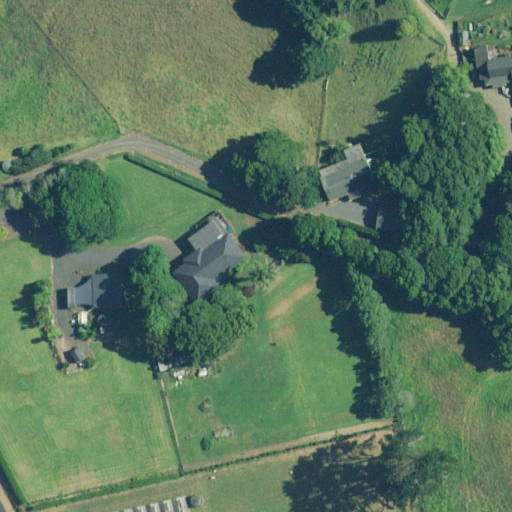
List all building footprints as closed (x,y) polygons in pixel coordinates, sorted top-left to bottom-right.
[(469,31),(458,31),(458,45),(468,45),(469,31)] [(507,77),(511,75),(511,54),(491,57),(490,46),(475,48),(478,79),(487,87),(508,85),(507,77)] [(331,201),(378,182),(372,166),(389,159),(384,145),(366,152),(362,143),(345,150),(349,161),(320,172),(331,201)] [(2,161),(2,163),(1,165),(2,167),(2,168),(2,169),(3,170),(4,171),(5,172),(6,172),(8,173),(9,173),(10,173),(11,172),(12,172),(14,171),(15,170),(15,169),(16,168),(16,167),(17,166),(16,164),(16,163),(16,162),(15,161),(14,160),(13,159),(12,158),(11,158),(10,158),(9,158),(7,158),(6,158),(5,159),(4,159),(3,160),(2,161)] [(198,306),(220,287),(217,283),(248,257),(214,216),(186,239),(195,250),(181,261),(183,263),(170,273),(198,306)] [(133,273),(83,273),(83,281),(93,281),(93,306),(133,306),(133,273)] [(126,315),(78,313),(78,325),(126,327),(126,315)] [(285,344),(165,370),(176,420),(296,394),(285,344)] [(78,347),(69,352),(76,364),(85,359),(78,347)] [(277,408),(279,418),(196,435),(194,425),(177,428),(182,449),(304,423),(300,403),(277,408)] [(188,498),(188,499),(188,501),(188,502),(189,504),(189,505),(190,506),(192,507),(193,508),(194,509),(196,509),(197,509),(199,509),(200,508),(201,507),(203,507),(204,505),(204,504),(205,503),(205,501),(205,500),(205,498),(204,497),(204,495),(203,494),(202,493),(200,493),(199,492),(197,492),(196,492),(194,492),(193,492),(192,493),(191,494),(190,495),(189,497),(188,498)] [(188,511),(185,498),(127,511),(188,511)]
